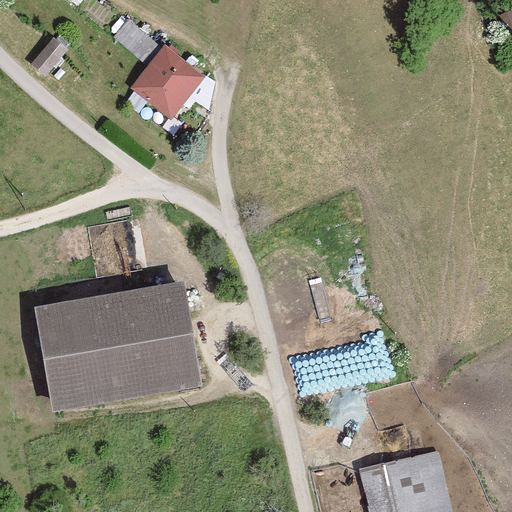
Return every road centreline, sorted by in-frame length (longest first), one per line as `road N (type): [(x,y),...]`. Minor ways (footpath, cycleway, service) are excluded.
road 1 (residential): [(307,511),(276,373),(229,229),(139,183)]
road 2 (unknown): [(229,229),(218,129),(223,74)]
